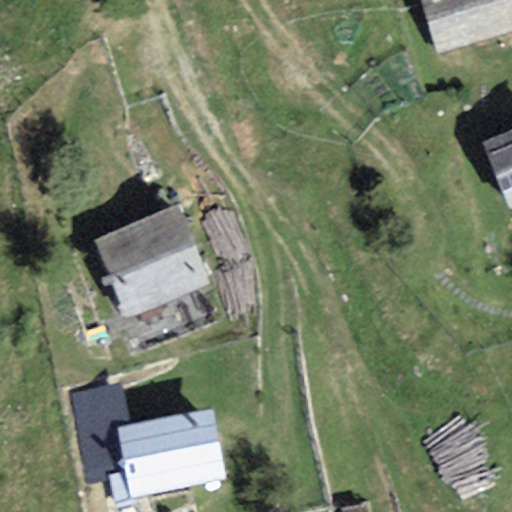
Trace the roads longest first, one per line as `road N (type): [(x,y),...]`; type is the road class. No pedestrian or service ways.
road 1 (track): [(156,0),(192,95),(310,281),(351,480)]
road 2 (track): [(252,0),(333,104),(408,175)]
road 3 (track): [(255,191),(279,332)]
